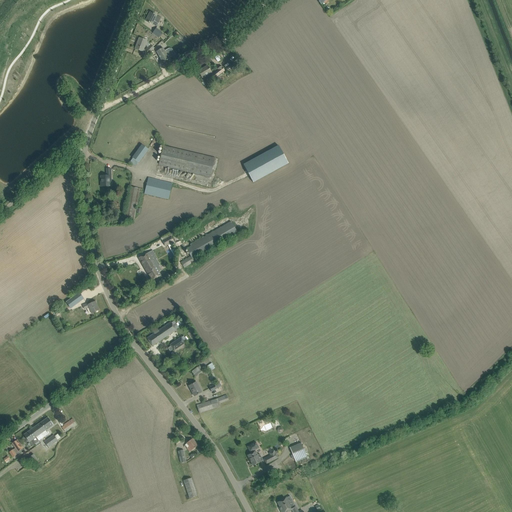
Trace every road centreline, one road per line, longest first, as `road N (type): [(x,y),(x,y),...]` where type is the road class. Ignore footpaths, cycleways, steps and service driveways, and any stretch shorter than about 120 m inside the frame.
road 1 (unclassified): [(134,345),(95,262),(84,145)]
road 2 (track): [(98,111),(223,41),(272,0)]
road 3 (unclassified): [(249,511),(220,456),(134,345)]
road 4 (unclassified): [(0,440),(134,345)]
road 5 (unclassified): [(84,145),(141,0)]
